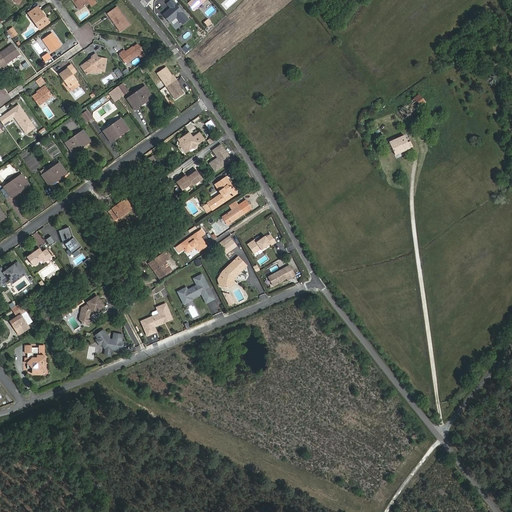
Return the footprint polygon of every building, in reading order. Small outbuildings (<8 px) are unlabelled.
[(75,0),(81,8),(88,3),(91,7),(96,3),(94,0),(72,0),(73,1),(75,0)] [(183,24),(188,19),(171,0),(170,0),(167,4),(172,10),(168,13),(169,14),(166,17),(172,24),(178,18),(183,24)] [(205,0),(191,0),(188,4),(194,10),(205,0)] [(38,7),(36,8),(44,20),(46,18),(38,7)] [(44,20),(36,8),(28,14),(39,29),(49,23),(46,18),(44,20)] [(120,31),(129,25),(117,8),(108,14),(120,31)] [(172,24),(176,29),(183,24),(178,18),(172,24)] [(204,22),(207,27),(212,23),(208,18),(204,22)] [(8,33),(10,36),(13,40),(19,36),(14,29),(8,33)] [(182,36),(185,40),(191,35),(188,31),(182,36)] [(52,52),(61,46),(52,33),(43,39),(52,52)] [(126,52),(120,56),(126,64),(139,55),(140,57),(145,54),(138,44),(133,48),(133,47),(126,52)] [(0,67),(5,64),(19,54),(13,45),(0,53),(0,67)] [(47,52),(41,57),(45,61),(51,57),(47,52)] [(94,69),(99,70),(104,71),(106,59),(98,57),(96,53),(91,56),(91,59),(81,66),(87,74),(90,72),(94,69)] [(137,61),(140,59),(138,56),(131,61),(134,65),(138,62),(137,61)] [(70,88),(77,83),(72,75),(75,72),(71,65),(67,68),(67,69),(60,74),(70,88)] [(165,67),(156,73),(173,100),(183,94),(177,85),(176,84),(177,83),(173,76),(172,77),(171,76),(165,67)] [(41,78),(37,81),(40,86),(45,83),(41,78)] [(80,86),(77,83),(70,88),(72,91),(80,86)] [(124,94),(128,91),(123,83),(118,86),(124,94)] [(54,99),(45,86),(37,91),(38,93),(33,96),(39,105),(45,101),(47,104),(54,99)] [(146,99),(147,101),(152,97),(145,87),(127,99),(133,108),(146,99)] [(405,118),(425,102),(419,94),(399,110),(405,118)] [(135,109),(147,101),(146,99),(133,108),(135,109)] [(26,133),(34,128),(22,110),(14,116),(26,133)] [(85,112),(90,120),(93,118),(87,110),(85,112)] [(85,112),(82,114),(88,121),(90,120),(85,112)] [(88,121),(82,114),(79,116),(85,124),(88,121)] [(5,115),(0,118),(0,120),(3,124),(9,120),(5,115)] [(122,131),(123,133),(128,129),(121,119),(103,131),(110,140),(122,131)] [(215,126),(211,120),(206,123),(210,129),(215,126)] [(433,136),(427,120),(422,122),(429,138),(433,136)] [(85,143),(86,144),(91,141),(83,131),(66,143),(72,152),(85,143)] [(111,142),(123,133),(122,131),(110,140),(111,142)] [(187,146),(189,149),(192,147),(195,148),(197,146),(197,144),(204,139),(200,133),(193,138),(189,132),(181,138),(182,140),(179,142),(179,146),(183,146),(187,146)] [(395,155),(413,147),(411,141),(408,143),(404,135),(389,142),(395,155)] [(73,153),(86,144),(85,143),(72,152),(73,153)] [(210,163),(216,171),(232,159),(226,152),(221,144),(213,150),(218,157),(210,163)] [(61,175),(62,177),(67,173),(59,163),(42,175),(48,184),(61,175)] [(194,169),(186,175),(192,183),(194,185),(203,179),(197,170),(196,171),(194,169)] [(192,183),(186,175),(185,173),(177,179),(178,181),(177,182),(183,190),(192,183)] [(22,186),(24,188),(28,185),(21,174),(4,186),(10,195),(22,186)] [(49,186),(62,177),(61,175),(48,184),(49,186)] [(227,183),(229,182),(226,177),(215,185),(220,193),(207,202),(207,203),(203,206),(207,213),(211,210),(212,210),(235,195),(227,183)] [(237,193),(229,182),(227,183),(235,195),(237,193)] [(12,197),(24,188),(22,186),(10,195),(12,197)] [(128,210),(132,207),(126,199),(122,202),(122,201),(112,208),(112,209),(108,212),(114,220),(118,217),(119,218),(129,211),(128,210)] [(229,206),(232,210),(242,203),(239,199),(229,206)] [(251,209),(245,201),(242,203),(232,210),(221,217),(227,226),(251,209)] [(70,227),(59,231),(64,244),(65,244),(72,254),(81,247),(74,237),(73,238),(70,227)] [(194,245),(196,247),(198,251),(206,245),(197,232),(181,244),(186,251),(194,245)] [(259,245),(262,249),(271,243),(272,245),(276,242),(271,233),(267,236),(266,235),(257,241),(255,238),(248,244),(252,250),(259,245)] [(51,236),(46,239),(51,246),(56,242),(51,236)] [(233,239),(221,247),(226,253),(237,245),(233,239)] [(255,254),(262,249),(259,245),(252,250),(255,254)] [(39,248),(27,257),(32,265),(33,264),(35,265),(37,263),(38,261),(42,258),(45,256),(48,259),(52,256),(47,249),(42,252),(39,248)] [(151,261),(162,276),(171,270),(165,260),(161,254),(151,261)] [(223,279),(218,280),(219,287),(230,288),(234,284),(233,280),(247,265),(238,257),(232,262),(234,264),(225,273),(223,279)] [(199,258),(194,261),(197,267),(202,264),(199,258)] [(159,278),(162,276),(151,261),(149,263),(159,278)] [(223,271),(218,280),(223,279),(225,273),(234,264),(232,262),(223,271)] [(0,275),(1,277),(0,277),(0,284),(1,285),(3,284),(4,283),(5,282),(9,280),(13,277),(15,280),(25,273),(23,270),(18,263),(4,273),(1,269),(0,269),(0,275)] [(283,268),(269,276),(274,285),(279,282),(279,281),(281,280),(281,281),(288,277),(289,279),(292,277),(289,271),(286,273),(283,268)] [(11,284),(16,281),(26,274),(25,273),(15,280),(13,277),(9,280),(8,280),(11,284)] [(187,289),(179,293),(183,301),(191,296),(193,300),(200,296),(200,294),(203,292),(206,298),(213,294),(203,275),(194,280),(198,286),(189,291),(187,289)] [(216,299),(213,294),(206,298),(203,292),(200,294),(200,296),(193,300),(191,296),(183,301),(185,305),(203,296),(207,304),(216,299)] [(231,295),(224,293),(231,306),(235,303),(231,295)] [(90,311),(92,312),(93,313),(98,310),(98,308),(102,305),(96,296),(86,303),(87,304),(81,309),(78,319),(81,323),(80,324),(82,326),(85,327),(88,327),(89,325),(89,326),(91,322),(90,317),(91,314),(90,313),(89,312),(90,311)] [(15,313),(23,308),(20,304),(12,309),(15,313)] [(153,317),(154,319),(142,324),(148,337),(153,335),(151,329),(155,327),(164,323),(163,321),(172,317),(166,304),(157,308),(158,311),(153,313),(152,315),(153,317)] [(19,334),(29,328),(20,314),(25,311),(23,308),(15,313),(17,316),(10,321),(19,334)] [(103,330),(96,335),(99,339),(98,339),(96,341),(100,346),(102,345),(105,349),(107,350),(106,352),(112,353),(112,351),(113,349),(115,350),(116,351),(123,352),(124,343),(122,343),(123,336),(115,334),(113,341),(110,340),(103,330)] [(39,358),(44,358),(44,345),(39,345),(39,348),(32,348),(32,345),(25,345),(24,353),(27,353),(27,358),(24,358),(24,363),(27,363),(27,368),(32,368),(32,374),(37,374),(43,368),(40,364),(39,363),(39,358)]
